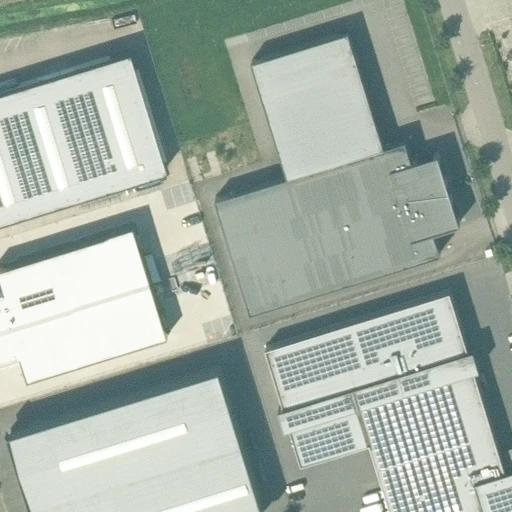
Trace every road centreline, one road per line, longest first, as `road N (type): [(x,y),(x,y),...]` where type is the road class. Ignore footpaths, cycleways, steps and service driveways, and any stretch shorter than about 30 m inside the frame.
road 1 (unknown): [(480,95),(394,122),(356,20),(242,53),(236,71),(264,170),(218,188),(209,196),(211,209),(249,303),(268,309),(511,224)]
road 2 (unclassified): [(511,199),(451,0)]
